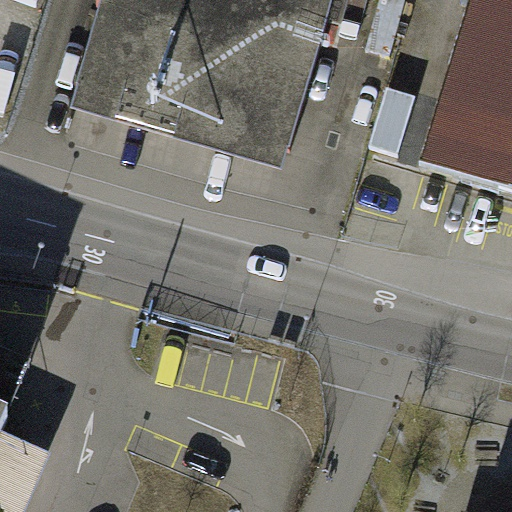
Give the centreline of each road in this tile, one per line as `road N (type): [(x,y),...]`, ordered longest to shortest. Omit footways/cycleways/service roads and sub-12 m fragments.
road 1 (residential): [(397,325),(0,211)]
road 2 (residential): [(397,325),(324,511)]
